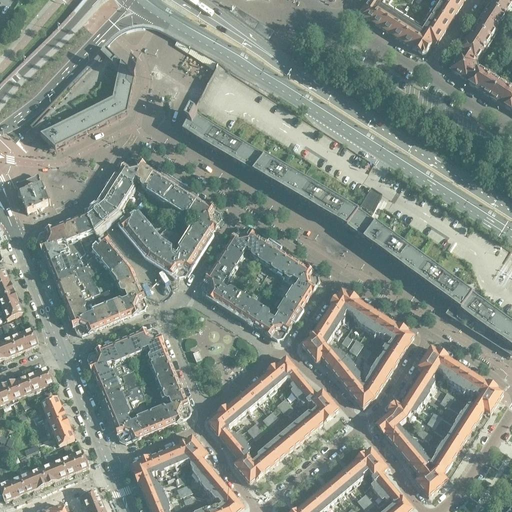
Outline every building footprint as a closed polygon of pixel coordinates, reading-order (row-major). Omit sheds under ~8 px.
[(381,8),(380,2),(381,0),(384,2),(384,0),(370,0),(361,14),(362,18),(371,24),(381,8),(381,9),(381,8)] [(457,14),(464,4),(458,0),(444,0),(442,4),(457,14)] [(507,14),(511,6),(511,2),(511,1),(508,0),(494,0),(489,8),(505,18),(507,20),(509,16),(507,14)] [(291,61),(266,45),(267,44),(253,35),(259,25),(235,9),(233,12),(231,11),(228,16),(218,10),(219,8),(209,2),(204,11),(200,8),(175,47),(213,72),(216,67),(217,67),(219,63),(244,79),(245,77),(270,93),(291,61)] [(451,24),(457,14),(442,4),(435,14),(451,24)] [(381,30),(391,15),(381,9),(381,8),(371,24),(381,30)] [(500,26),(505,18),(489,8),(482,19),(500,30),(502,27),(500,26)] [(444,35),(451,24),(435,14),(429,25),(444,35)] [(392,37),(401,22),(391,15),(381,30),(392,37)] [(500,30),(482,19),(475,30),(491,41),(495,33),(497,34),(500,30)] [(402,43),(412,28),(401,22),(392,37),(402,43)] [(437,45),(444,35),(429,25),(425,31),(425,32),(423,35),(424,36),(434,42),(434,43),(437,45)] [(412,50),(420,37),(420,35),(418,34),(418,32),(412,28),(402,43),(412,50)] [(486,47),(491,41),(475,30),(468,41),(486,53),(488,48),(486,47)] [(425,56),(434,43),(434,42),(424,36),(423,35),(420,35),(420,37),(412,50),(422,56),(425,56)] [(486,53),(468,41),(461,53),(463,54),(474,61),(477,63),(481,55),(483,57),(486,53)] [(216,73),(183,136),(347,237),(351,240),(456,314),(450,323),(509,361),(511,355),(511,273),(483,255),(478,262),(448,243),(449,241),(427,226),(426,228),(378,197),(327,164),(328,162),(306,148),(304,150),(282,135),(294,116),(269,100),(294,62),(287,57),(285,56),(268,45),(244,81),(220,65),(216,73)] [(87,140),(99,134),(98,133),(102,130),(106,128),(108,130),(129,119),(130,118),(128,116),(129,109),(131,107),(132,108),(138,82),(108,52),(32,130),(56,154),(60,150),(65,148),(67,150),(79,144),(78,143),(81,140),(85,138),(87,140)] [(477,69),(476,64),(473,63),(474,61),(463,54),(461,57),(451,72),(466,82),(467,81),(470,83),(477,73),(475,71),(477,69)] [(479,93),(491,75),(487,73),(486,75),(479,70),(477,73),(470,83),(468,86),(479,93)] [(490,100),(500,84),(493,79),(494,77),(491,75),(479,93),(490,100)] [(501,107),(511,89),(511,88),(509,86),(507,88),(500,84),(490,100),(501,107)] [(511,89),(501,107),(511,113),(511,112),(511,89)] [(147,191),(156,176),(144,168),(145,167),(140,164),(139,165),(134,161),(133,160),(133,161),(129,162),(128,162),(127,163),(128,163),(124,168),(120,173),(121,173),(118,178),(131,187),(135,180),(142,184),(141,186),(141,188),(147,191)] [(160,199),(169,184),(156,176),(147,191),(160,199)] [(50,206),(41,187),(39,180),(36,179),(36,178),(35,178),(35,179),(19,186),(18,186),(17,186),(17,187),(18,187),(17,189),(16,189),(16,190),(17,191),(17,192),(21,201),(26,214),(27,214),(27,215),(26,215),(27,216),(28,216),(28,215),(49,206),(49,207),(50,207),(50,206)] [(125,202),(132,190),(132,187),(131,187),(118,178),(109,192),(125,202)] [(173,208),(183,192),(169,184),(160,199),(173,208)] [(117,215),(125,202),(109,192),(101,205),(117,215)] [(186,216),(196,201),(183,192),(173,208),(186,216)] [(210,210),(209,209),(196,201),(186,216),(192,220),(194,220),(195,218),(202,222),(210,210)] [(107,228),(117,219),(118,218),(118,216),(117,215),(101,205),(97,210),(95,212),(92,214),(87,217),(93,234),(94,236),(96,236),(98,235),(107,228)] [(218,228),(221,222),(221,223),(222,221),(221,221),(220,217),(221,216),(220,216),(214,213),(215,212),(210,209),(209,209),(210,210),(202,222),(198,228),(212,237),(214,233),(215,233),(218,228)] [(93,234),(87,217),(72,223),(79,240),(93,234)] [(131,240),(145,228),(136,217),(134,217),(121,228),(131,240)] [(79,240),(72,223),(58,229),(64,244),(63,244),(64,245),(66,245),(79,240)] [(155,240),(145,228),(131,240),(141,252),(155,240)] [(203,251),(212,237),(198,228),(195,228),(187,241),(203,251)] [(56,247),(63,244),(64,244),(58,229),(52,231),(51,230),(46,233),(46,234),(40,236),(39,236),(40,237),(38,241),(37,241),(38,242),(40,248),(39,248),(42,254),(43,253),(45,259),(59,253),(56,247)] [(246,251),(254,238),(255,237),(250,234),(249,235),(244,232),(244,231),(243,231),(243,232),(239,232),(238,232),(237,233),(238,233),(228,248),(242,257),(246,251)] [(98,246),(105,241),(102,238),(101,239),(96,242),(98,246)] [(258,262),(268,247),(254,238),(246,251),(253,255),(252,257),(252,259),(258,262)] [(125,264),(106,241),(105,240),(105,241),(98,246),(92,251),(92,253),(111,276),(125,264)] [(156,265),(166,250),(160,246),(155,240),(141,252),(147,259),(148,260),(149,261),(156,265)] [(195,264),(203,251),(187,241),(180,253),(180,255),(181,255),(195,264)] [(271,270),(281,255),(268,247),(258,262),(271,270)] [(235,271),(243,259),(242,257),(228,248),(220,261),(235,271)] [(169,274),(174,265),(177,261),(170,257),(171,255),(170,253),(166,250),(156,265),(168,273),(169,274)] [(48,267),(65,260),(63,254),(60,253),(59,253),(45,259),(48,267)] [(192,268),(195,264),(181,255),(177,261),(174,265),(188,273),(189,273),(189,274),(193,269),(192,268)] [(284,279),(294,263),(281,255),(271,270),(284,279)] [(71,274),(65,260),(48,267),(54,281),(71,274)] [(228,283),(235,271),(220,261),(211,274),(225,283),(226,284),(228,283)] [(319,284),(318,279),(319,279),(318,278),(317,278),(312,275),(313,274),(308,271),(307,272),(294,263),(284,279),(281,283),(293,291),(295,290),(296,291),(309,300),(312,295),(313,296),(316,291),(315,290),(319,285),(320,284),(319,283),(319,284)] [(136,281),(133,274),(133,273),(132,272),(125,264),(111,276),(117,282),(119,288),(136,281)] [(188,273),(174,265),(169,274),(168,273),(168,274),(173,277),(179,280),(178,280),(180,281),(180,280),(184,279),(185,280),(185,279),(188,273)] [(89,276),(85,268),(71,274),(74,282),(89,276)] [(74,282),(71,274),(54,281),(57,289),(74,282)] [(222,289),(225,283),(211,274),(202,289),(201,290),(202,290),(202,295),(203,296),(209,299),(208,300),(213,303),(214,302),(213,302),(222,289)] [(0,289),(12,285),(10,280),(8,281),(5,275),(0,276),(0,289)] [(96,288),(89,276),(74,282),(79,295),(96,288)] [(147,307),(144,301),(145,301),(143,295),(142,295),(136,281),(119,288),(122,294),(124,295),(125,294),(128,302),(122,304),(120,303),(114,306),(113,303),(105,306),(113,326),(133,318),(139,316),(138,315),(144,313),(145,313),(145,312),(147,308),(147,307)] [(79,295),(74,282),(57,289),(62,302),(79,295)] [(14,296),(12,290),(14,289),(12,285),(0,289),(0,300),(0,301),(14,296)] [(279,298),(283,291),(279,288),(274,295),(279,298)] [(227,311),(237,295),(231,292),(229,292),(228,293),(222,289),(213,302),(214,302),(227,311)] [(301,313),(309,300),(296,291),(295,290),(293,291),(285,303),(301,313)] [(343,311),(346,307),(343,305),(348,298),(346,296),(345,295),(343,294),(342,294),(341,294),(340,294),(339,297),(339,298),(337,300),(330,310),(331,310),(327,317),(341,326),(343,327),(345,324),(344,323),(343,322),(345,319),(345,318),(347,315),(344,313),(345,312),(343,311)] [(83,303),(79,295),(62,302),(66,310),(83,303)] [(240,319),(250,304),(237,295),(227,311),(240,319)] [(20,305),(19,301),(17,302),(14,296),(0,301),(2,304),(0,304),(0,306),(3,313),(20,305)] [(357,323),(366,309),(358,304),(348,297),(348,298),(343,305),(346,307),(343,311),(345,312),(344,313),(347,315),(354,319),(353,320),(353,321),(357,323)] [(85,311),(85,309),(83,303),(66,310),(69,318),(83,312),(85,311)] [(293,326),(301,313),(285,303),(278,315),(278,317),(279,317),(293,326)] [(253,327),(263,312),(250,304),(240,319),(253,327)] [(23,317),(20,310),(22,309),(20,305),(3,313),(7,323),(23,317)] [(113,326),(105,306),(97,309),(98,312),(93,314),(92,316),(92,317),(86,319),(83,312),(69,318),(72,324),(71,325),(73,330),(74,330),(76,336),(77,337),(77,336),(81,338),(82,339),(83,339),(83,338),(88,336),(89,337),(94,335),(94,334),(113,326)] [(381,339),(390,324),(366,309),(357,323),(356,324),(356,325),(359,327),(359,328),(376,339),(376,338),(380,340),(381,339)] [(290,331),(293,326),(279,317),(275,323),(268,319),(269,317),(268,315),(263,312),(253,327),(266,336),(266,337),(271,340),(271,339),(277,342),(276,343),(277,343),(278,343),(282,342),(283,342),(283,341),(287,336),(291,331),(290,331)] [(337,333),(341,326),(327,317),(320,327),(340,339),(342,336),(337,333)] [(408,335),(397,329),(390,324),(381,339),(384,341),(385,340),(386,340),(392,344),(395,346),(396,344),(398,346),(401,341),(403,343),(408,336),(408,335)] [(340,339),(320,327),(314,337),(328,346),(332,340),(337,343),(340,339)] [(169,360),(162,345),(163,344),(161,339),(160,339),(158,334),(157,332),(157,333),(153,331),(153,330),(152,331),(146,333),(145,333),(140,335),(140,336),(135,338),(142,353),(148,350),(151,358),(149,358),(149,361),(151,367),(169,360)] [(38,348),(32,333),(21,337),(29,355),(33,353),(32,351),(38,348)] [(399,363),(411,344),(412,344),(414,342),(414,340),(413,340),(413,338),(411,337),(410,337),(408,336),(403,343),(401,341),(398,346),(396,344),(395,346),(392,344),(390,347),(388,350),(386,349),(385,350),(383,353),(385,354),(399,363)] [(29,355),(21,337),(11,341),(18,357),(24,355),(24,357),(29,355)] [(330,352),(327,349),(328,346),(314,337),(313,338),(311,338),(309,340),(309,342),(310,342),(305,345),(304,345),(302,347),(302,348),(302,349),(302,350),(304,352),(305,352),(313,362),(313,364),(315,366),(316,366),(317,366),(318,366),(320,364),(320,363),(322,362),(324,365),(335,356),(332,352),(330,351),(330,352)] [(142,353),(135,338),(121,344),(128,361),(141,355),(142,353)] [(18,357),(11,341),(0,346),(8,363),(12,362),(11,360),(18,357)] [(133,374),(128,361),(121,344),(101,352),(101,351),(96,353),(96,354),(90,356),(89,357),(88,361),(87,362),(87,363),(88,363),(90,368),(89,369),(91,374),(92,374),(98,388),(133,374)] [(433,368),(435,364),(432,363),(437,355),(435,353),(435,352),(432,351),(431,351),(430,351),(429,351),(428,354),(428,355),(417,372),(418,372),(418,373),(420,375),(418,377),(422,380),(423,378),(430,382),(431,382),(435,375),(434,375),(436,372),(434,370),(435,369),(433,368)] [(389,380),(395,369),(399,363),(385,354),(381,361),(378,364),(377,364),(371,375),(369,379),(366,385),(367,386),(366,387),(379,395),(388,380),(389,380)] [(445,382),(455,366),(448,361),(437,354),(437,355),(432,363),(435,364),(433,368),(435,369),(434,370),(436,372),(441,375),(442,377),(444,379),(445,382)] [(356,377),(353,373),(354,373),(346,363),(345,363),(342,360),(337,355),(335,355),(335,356),(324,365),(348,394),(359,385),(360,384),(360,382),(356,377)] [(174,374),(172,369),(169,360),(151,367),(157,381),(174,374)] [(290,380),(297,374),(286,361),(285,362),(284,362),(282,364),(281,365),(276,369),(267,377),(267,378),(257,385),(268,398),(290,380)] [(479,381),(466,373),(455,366),(445,382),(448,384),(447,384),(464,395),(464,394),(467,396),(470,396),(479,381)] [(54,387),(48,371),(41,374),(40,372),(36,373),(44,391),(54,387)] [(44,391),(36,373),(32,375),(33,377),(27,380),(33,396),(44,391)] [(101,396),(136,381),(133,374),(98,388),(101,396)] [(180,389),(174,374),(157,381),(163,396),(180,389)] [(305,384),(297,374),(290,380),(290,382),(293,386),(292,388),(292,389),(294,393),(305,384)] [(431,398),(430,397),(433,394),(432,394),(436,389),(436,388),(435,385),(431,382),(430,382),(423,378),(422,380),(401,409),(412,417),(416,417),(420,411),(421,411),(423,408),(424,408),(431,398)] [(33,396),(27,380),(21,382),(20,380),(15,382),(23,400),(33,396)] [(104,403),(137,389),(139,389),(136,381),(101,396),(104,403)] [(497,392),(487,386),(486,386),(479,381),(470,396),(473,397),(475,397),(481,401),(484,403),(485,402),(487,403),(489,399),(492,401),(497,393),(497,392)] [(23,400),(15,382),(11,384),(12,386),(6,388),(12,404),(23,400)] [(297,401),(310,390),(305,384),(294,393),(292,395),(297,401)] [(268,398),(257,385),(247,394),(258,407),(268,398)] [(374,402),(379,395),(366,387),(363,389),(359,385),(348,394),(363,412),(374,402)] [(12,404),(6,388),(0,390),(0,403),(2,408),(12,404)] [(107,410),(140,396),(137,389),(104,403),(107,410)] [(186,403),(180,389),(163,396),(166,402),(168,402),(170,402),(173,409),(186,403)] [(316,397),(315,397),(310,390),(297,401),(300,405),(301,404),(303,407),(307,405),(316,397)] [(153,399),(151,394),(148,396),(146,393),(142,395),(143,396),(145,402),(153,399)] [(490,418),(503,397),(497,393),(492,401),(489,399),(487,403),(485,402),(484,403),(481,401),(477,407),(475,406),(474,407),(472,409),(483,416),(483,417),(485,418),(486,416),(490,418)] [(258,407),(247,394),(237,403),(247,416),(258,407)] [(339,413),(327,399),(323,394),(319,397),(318,395),(315,397),(316,397),(307,405),(310,408),(311,407),(314,410),(315,410),(317,412),(318,411),(320,413),(322,411),(325,414),(328,412),(333,418),(339,413)] [(110,417),(131,409),(140,405),(141,405),(140,403),(142,401),(143,403),(145,402),(143,396),(140,396),(107,410),(110,417)] [(64,410),(62,406),(60,407),(57,401),(42,407),(46,418),(64,410)] [(289,406),(285,401),(281,405),(285,410),(289,406)] [(191,415),(191,414),(186,403),(173,409),(166,412),(172,427),(188,420),(190,420),(189,419),(191,415)] [(228,432),(247,416),(237,403),(227,411),(227,410),(217,418),(218,419),(208,427),(218,440),(219,439),(225,434),(228,434),(228,432)] [(285,410),(281,405),(277,408),(281,413),(285,410)] [(408,423),(412,417),(401,409),(396,405),(395,407),(394,406),(388,417),(399,430),(400,430),(408,423)] [(294,411),(290,407),(289,406),(285,410),(289,415),(294,411)] [(464,446),(479,422),(483,417),(483,416),(472,409),(470,408),(470,409),(468,409),(465,413),(462,417),(462,416),(455,427),(456,427),(453,431),(453,432),(450,437),(464,446)] [(129,418),(129,416),(134,415),(131,409),(110,417),(113,425),(127,419),(129,418)] [(66,422),(64,416),(66,415),(64,410),(46,418),(50,428),(66,422)] [(172,427),(166,412),(166,411),(164,410),(150,416),(157,433),(172,427)] [(289,415),(285,410),(281,413),(285,418),(289,415)] [(324,426),(333,418),(328,412),(325,414),(322,411),(320,413),(318,411),(317,412),(311,417),(309,415),(306,418),(317,432),(323,426),(324,426)] [(157,433),(150,416),(137,421),(136,423),(137,424),(143,439),(157,433)] [(406,437),(400,430),(399,430),(388,417),(387,418),(376,428),(376,429),(384,438),(385,438),(393,448),(394,448),(393,448),(406,437)] [(295,450),(317,432),(306,418),(283,437),(295,450)] [(137,424),(130,426),(127,419),(113,425),(120,443),(121,444),(125,445),(126,446),(127,446),(143,439),(137,424)] [(72,431),(71,427),(69,428),(66,422),(50,428),(55,439),(72,431)] [(259,431),(255,426),(251,429),(255,434),(259,431)] [(255,434),(251,429),(247,433),(251,438),(255,434)] [(75,443),(72,436),(74,435),(72,431),(55,439),(59,449),(75,443)] [(264,436),(259,431),(255,434),(259,439),(264,436)] [(226,448),(238,439),(235,436),(234,436),(231,438),(228,434),(225,434),(219,439),(226,448)] [(259,439),(255,434),(251,438),(255,443),(259,439)] [(232,455),(245,444),(240,437),(238,439),(226,448),(232,455)] [(272,469),(295,450),(283,437),(261,456),(272,469)] [(423,457),(424,457),(416,446),(415,447),(412,443),(412,444),(406,437),(393,448),(394,448),(418,477),(431,466),(426,461),(423,457)] [(444,476),(464,446),(450,437),(446,443),(443,447),(442,446),(440,451),(436,457),(437,457),(434,460),(435,461),(431,467),(430,467),(444,476)] [(207,458),(192,440),(182,448),(180,449),(186,466),(190,465),(192,467),(192,471),(194,473),(205,465),(202,462),(207,458)] [(247,454),(250,452),(248,449),(249,448),(245,444),(232,455),(238,462),(247,454)] [(27,457),(39,452),(37,448),(25,453),(27,457)] [(186,466),(180,449),(169,454),(177,476),(182,474),(179,469),(186,466)] [(387,471),(371,452),(365,457),(371,463),(368,466),(370,469),(369,470),(370,473),(369,474),(371,476),(370,477),(373,480),(372,481),(372,482),(375,486),(383,478),(386,476),(384,474),(387,471)] [(177,476),(169,454),(157,459),(164,475),(171,472),(173,477),(177,476)] [(253,474),(250,471),(252,469),(251,467),(253,466),(250,463),(251,462),(249,459),(250,458),(249,456),(247,454),(238,462),(235,464),(237,466),(234,469),(250,488),(256,483),(250,476),(253,474)] [(89,471),(82,455),(72,459),(79,477),(83,475),(82,473),(89,471)] [(265,475),(272,469),(261,456),(258,458),(258,460),(259,461),(253,466),(251,467),(252,469),(250,471),(253,474),(250,476),(256,483),(265,475)] [(369,470),(370,469),(368,466),(371,463),(365,457),(355,465),(356,465),(349,470),(361,484),(363,482),(363,480),(362,479),(369,474),(370,473),(369,470)] [(79,477),(72,459),(64,462),(65,465),(62,466),(68,479),(74,477),(75,479),(79,477)] [(164,475),(157,459),(150,462),(150,461),(138,466),(131,469),(134,476),(134,477),(142,474),(143,477),(147,475),(148,477),(151,477),(152,477),(152,479),(155,478),(156,478),(159,477),(161,478),(164,477),(164,475)] [(68,479),(62,466),(59,467),(58,465),(51,468),(58,486),(62,484),(62,482),(68,479)] [(229,494),(214,476),(205,465),(194,473),(194,476),(198,481),(197,481),(200,485),(199,486),(208,496),(208,495),(211,498),(212,498),(217,503),(218,503),(229,494),(229,493),(229,494)] [(448,484),(443,478),(444,476),(430,467),(431,467),(431,466),(418,477),(421,480),(415,484),(429,500),(448,484)] [(58,486),(51,468),(43,471),(44,473),(41,474),(47,488),(53,485),(54,487),(58,486)] [(338,503),(361,484),(349,470),(327,489),(338,503)] [(47,488),(41,474),(38,476),(37,473),(30,476),(37,494),(42,492),(41,490),(47,488)] [(154,486),(152,479),(152,477),(151,477),(148,477),(147,475),(143,477),(142,474),(134,477),(139,488),(142,496),(158,489),(157,486),(154,486)] [(37,494),(30,476),(22,479),(23,482),(21,483),(26,496),(32,494),(33,496),(37,494)] [(376,495),(389,485),(383,478),(375,486),(371,488),(374,491),(373,492),(376,495)] [(26,496),(21,483),(18,484),(17,482),(9,485),(17,503),(21,501),(20,499),(26,496)] [(17,503),(9,485),(0,488),(0,492),(2,496),(5,505),(11,502),(12,504),(17,503)] [(384,500),(395,492),(389,485),(376,495),(382,502),(384,500)] [(170,511),(166,501),(162,492),(161,492),(160,489),(158,489),(142,496),(148,511),(169,511),(170,511)] [(307,511),(327,511),(338,503),(327,489),(305,508),(307,511)] [(402,501),(395,492),(384,500),(387,504),(390,502),(393,505),(396,506),(402,501)] [(86,511),(102,506),(98,495),(96,495),(93,496),(92,493),(85,496),(86,499),(81,500),(86,511)] [(243,511),(244,511),(229,494),(218,503),(222,508),(219,510),(220,511),(243,511)] [(412,511),(403,500),(402,501),(396,506),(393,505),(393,509),(388,511),(412,511)]
